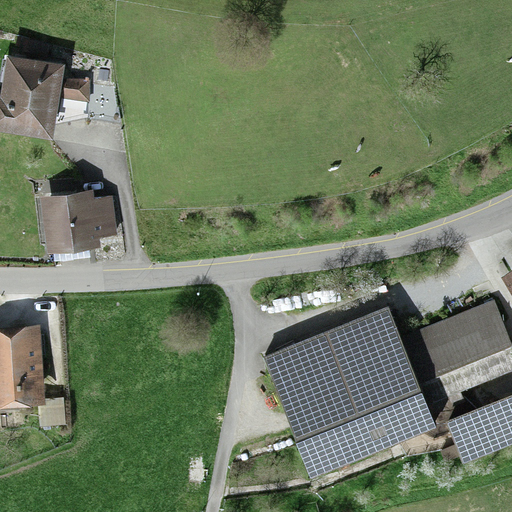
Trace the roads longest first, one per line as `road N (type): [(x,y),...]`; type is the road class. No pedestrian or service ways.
road 1 (unclassified): [(511,208),(429,237),(240,271),(0,276)]
road 2 (track): [(215,511),(245,348),(240,271)]
